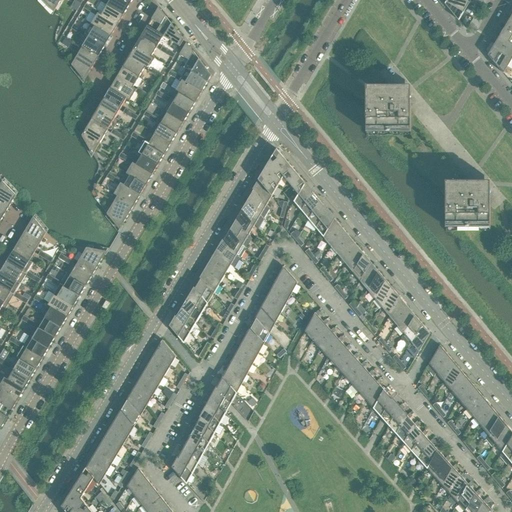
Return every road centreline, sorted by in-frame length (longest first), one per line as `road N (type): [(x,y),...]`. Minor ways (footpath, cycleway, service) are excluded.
road 1 (residential): [(232,70),(4,454)]
road 2 (residential): [(404,387),(293,249),(276,251),(206,377)]
road 3 (residential): [(274,121),(444,323)]
road 4 (residential): [(156,320),(274,121)]
road 5 (residential): [(45,505),(156,320)]
road 6 (residential): [(206,377),(191,381),(146,462),(186,511)]
road 7 (residential): [(509,511),(404,387)]
road 8 (residential): [(274,121),(346,0)]
